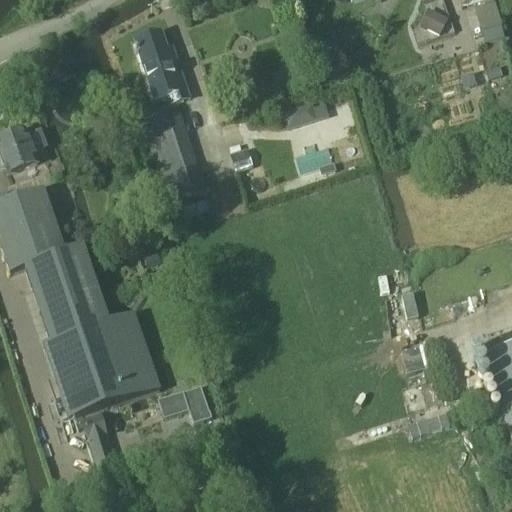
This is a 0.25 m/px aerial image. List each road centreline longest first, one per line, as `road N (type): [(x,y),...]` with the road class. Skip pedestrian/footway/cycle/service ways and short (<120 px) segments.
road 1 (unknown): [(158,446),(63,476),(73,511)]
road 2 (unclassified): [(0,60),(105,0)]
